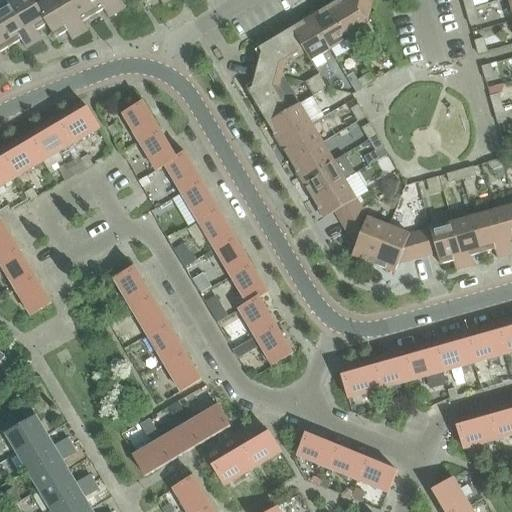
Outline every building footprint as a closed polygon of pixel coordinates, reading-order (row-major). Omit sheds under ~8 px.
[(35,44),(43,39),(38,31),(48,25),(49,25),(38,6),(39,6),(35,0),(16,0),(11,3),(35,44)] [(73,40),(81,35),(59,0),(48,0),(39,6),(38,6),(49,25),(48,25),(57,39),(68,32),(73,40)] [(84,22),(95,16),(85,0),(59,0),(81,35),(89,31),(84,22)] [(118,13),(110,0),(85,0),(95,16),(105,10),(110,18),(118,13)] [(110,0),(118,13),(127,8),(122,0),(110,0)] [(341,0),(331,6),(350,39),(369,27),(365,20),(369,17),(373,0),(341,0)] [(463,0),(467,12),(476,9),(473,0),(463,0)] [(27,49),(35,44),(11,3),(0,10),(0,27),(12,47),(22,41),(27,49)] [(331,50),(350,39),(331,6),(312,17),(331,50)] [(476,9),(467,12),(471,25),(479,23),(476,9)] [(312,61),(331,50),(312,17),(293,29),(307,52),(306,53),(312,61)] [(0,65),(6,61),(1,53),(12,47),(0,27),(0,65)] [(256,51),(261,59),(258,71),(282,77),(285,65),(306,53),(307,52),(293,29),(256,51)] [(484,39),(475,41),(479,55),(488,52),(484,39)] [(482,67),(486,81),(495,78),(491,65),(482,67)] [(282,77),(258,71),(255,82),(247,87),(269,125),(292,110),(279,88),(282,77)] [(359,81),(363,88),(363,89),(375,82),(371,74),(359,81)] [(306,83),(310,90),(324,82),(320,75),(306,83)] [(328,88),(324,82),(310,90),(314,96),(328,88)] [(494,110),(503,108),(500,94),(491,97),(494,110)] [(161,131),(145,102),(124,115),(141,143),(161,131)] [(292,110),(269,125),(280,144),(312,124),(301,104),(292,110)] [(359,105),(351,110),(359,122),(367,117),(359,105)] [(89,108),(60,125),(72,145),(101,129),(89,108)] [(503,108),(494,110),(498,123),(507,121),(503,108)] [(116,124),(109,129),(115,140),(122,135),(116,124)] [(324,143),(312,124),(280,144),(291,162),(324,143)] [(370,140),(378,136),(371,124),(363,129),(370,140)] [(72,145),(60,125),(32,142),(45,162),(72,145)] [(161,131),(141,143),(158,171),(166,166),(178,159),(178,158),(161,131)] [(378,136),(370,140),(377,152),(385,148),(378,136)] [(511,138),(511,136),(502,139),(506,152),(511,150),(511,138)] [(5,158),(17,179),(45,162),(32,142),(5,158)] [(324,143),(291,162),(302,181),(335,161),(324,143)] [(178,158),(178,159),(166,166),(183,194),(203,181),(186,153),(178,158)] [(88,155),(81,160),(83,163),(87,169),(94,165),(88,155)] [(0,188),(4,186),(17,179),(5,158),(0,160),(0,188)] [(489,163),(492,172),(505,168),(503,159),(489,163)] [(335,161),(302,181),(313,200),(346,180),(335,161)] [(83,163),(63,175),(67,181),(87,169),(83,163)] [(461,171),(463,180),(477,176),(474,167),(461,171)] [(463,180),(461,171),(448,175),(450,184),(463,180)] [(148,177),(140,182),(144,189),(152,184),(148,177)] [(341,222),(363,209),(346,180),(313,200),(325,219),(335,213),(341,222)] [(203,181),(183,194),(199,221),(220,209),(203,181)] [(511,206),(495,211),(508,257),(511,255),(511,206)] [(216,249),(236,237),(220,209),(199,221),(216,249)] [(374,265),(390,227),(368,218),(363,209),(341,222),(353,243),(358,244),(353,257),(374,265)] [(484,253),(496,250),(498,259),(508,257),(495,211),(474,217),(484,253)] [(453,223),(466,268),(475,266),(473,257),(484,253),(474,217),(453,223)] [(0,259),(20,248),(3,219),(0,221),(0,259)] [(457,271),(466,268),(453,223),(420,232),(427,256),(438,253),(441,265),(454,262),(457,271)] [(427,256),(420,232),(411,235),(390,227),(374,265),(395,273),(400,261),(405,263),(427,256)] [(232,277),(253,265),(236,237),(216,249),(232,277)] [(0,261),(16,288),(36,276),(20,248),(0,259),(0,261)] [(232,277),(249,305),(261,298),(270,293),(253,265),(232,277)] [(153,296),(136,268),(116,280),(132,308),(153,296)] [(53,304),(36,276),(16,288),(32,316),(53,304)] [(0,297),(0,302),(4,306),(10,303),(2,296),(0,297)] [(149,336),(169,324),(153,296),(132,308),(149,336)] [(277,326),(261,298),(249,305),(240,310),(257,338),(277,326)] [(223,306),(211,313),(217,324),(229,317),(223,306)] [(169,324),(149,336),(165,364),(186,352),(169,324)] [(294,354),(277,326),(257,338),(261,346),(274,366),(294,354)] [(511,352),(511,328),(499,332),(506,355),(511,352)] [(506,355),(499,332),(468,341),(475,363),(506,355)] [(128,336),(120,341),(125,350),(133,345),(128,336)] [(250,342),(234,351),(239,359),(254,350),(261,346),(257,338),(250,342)] [(475,363),(468,341),(437,349),(443,372),(475,363)] [(443,372),(437,349),(406,358),(412,381),(443,372)] [(203,380),(186,352),(165,364),(182,392),(203,380)] [(0,353),(0,365),(13,375),(19,367),(0,353)] [(412,381),(406,358),(375,367),(381,390),(412,381)] [(381,390),(375,367),(343,376),(349,399),(381,390)] [(454,389),(448,390),(451,399),(456,397),(454,389)] [(382,398),(374,400),(377,411),(385,409),(382,398)] [(18,453),(48,436),(28,402),(19,408),(27,422),(7,434),(18,453)] [(178,402),(169,407),(173,414),(182,409),(178,402)] [(203,444),(231,427),(219,407),(191,423),(203,444)] [(511,435),(511,411),(490,417),(496,440),(511,435)] [(490,417),(458,426),(465,449),(496,440),(490,417)] [(151,419),(142,424),(146,432),(155,426),(151,419)] [(163,440),(175,460),(203,444),(191,423),(163,440)] [(242,449),(254,469),(282,452),(270,432),(242,449)] [(338,446),(307,434),(298,456),(329,468),(338,446)] [(29,472),(73,446),(69,439),(61,443),(62,444),(60,448),(57,450),(48,436),(18,453),(29,472)] [(147,477),(175,460),(163,440),(135,457),(147,477)] [(73,446),(29,472),(40,491),(70,473),(62,458),(65,456),(69,457),(70,458),(77,453),(73,446)] [(338,446),(329,468),(359,481),(368,459),(338,446)] [(242,449),(214,466),(226,486),(254,469),(242,449)] [(398,471),(368,459),(359,481),(389,493),(398,471)] [(51,509),(95,483),(91,476),(83,480),(84,481),(83,485),(79,487),(70,473),(40,491),(41,492),(51,508),(51,509)] [(314,476),(311,483),(321,487),(324,480),(314,476)] [(199,511),(212,505),(195,477),(175,489),(188,511),(199,511)] [(461,511),(470,507),(454,479),(433,491),(445,511),(461,511)] [(324,480),(321,487),(328,490),(331,483),(324,480)] [(52,511),(88,511),(92,510),(84,495),(88,493),(91,494),(92,495),(99,490),(95,483),(51,509),(52,511)] [(15,488),(0,497),(0,502),(5,510),(22,500),(15,488)] [(357,489),(353,499),(362,503),(366,492),(357,489)] [(41,492),(34,496),(43,511),(44,511),(51,508),(41,492)]
